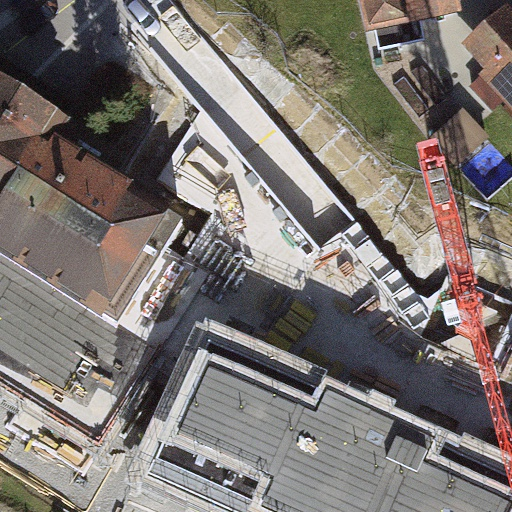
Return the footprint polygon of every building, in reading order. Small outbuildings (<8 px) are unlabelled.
[(451,0),(348,0),(356,41),(455,23),(451,0)] [(511,118),(511,20),(502,9),(453,49),(511,118)] [(0,265),(108,333),(173,229),(50,152),(63,131),(0,91),(0,265)] [(460,166),(494,138),(470,108),(435,137),(460,166)] [(146,477),(225,511),(511,511),(511,470),(208,337),(146,477)]
